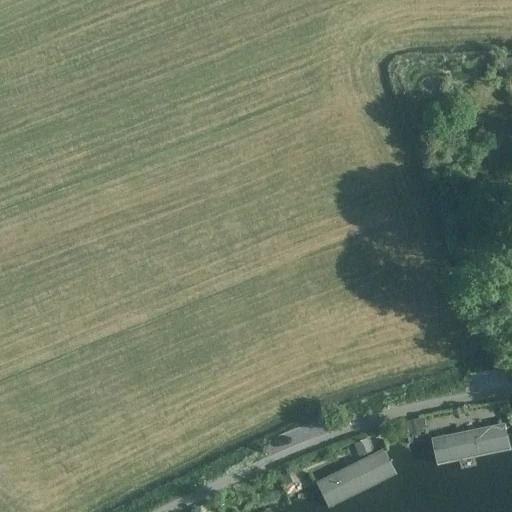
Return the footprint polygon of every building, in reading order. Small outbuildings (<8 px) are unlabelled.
[(421,419),(407,421),(410,435),(424,432),(421,419)] [(435,442),(441,469),(511,453),(511,444),(508,427),(435,442)] [(368,439),(354,444),(359,457),(373,451),(368,439)] [(391,454),(322,484),(332,511),(339,511),(401,479),(391,454)] [(286,469),(278,473),(284,486),(291,483),(286,469)]
